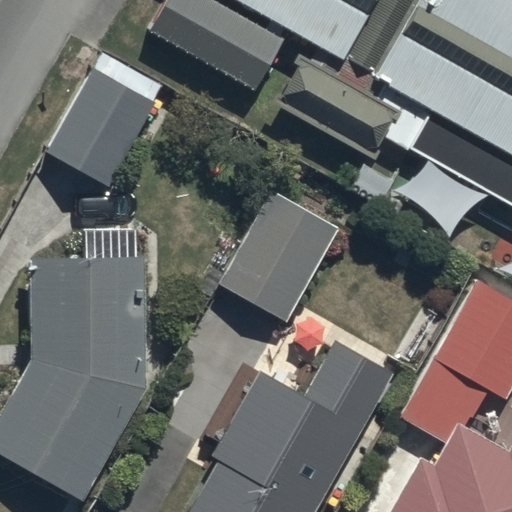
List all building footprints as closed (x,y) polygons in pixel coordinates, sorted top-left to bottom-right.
[(511,0),(287,0),(511,131),(511,0)] [(106,185),(158,87),(98,55),(46,153),(106,185)] [(337,231),(268,193),(216,286),(286,324),(337,231)] [(141,393),(140,263),(131,263),(130,225),(80,226),(81,262),(23,264),(26,362),(0,406),(0,458),(79,503),(141,393)] [(511,379),(511,301),(476,281),(399,418),(443,442),(427,470),(416,464),(388,511),(511,511),(511,407),(500,401),(511,379)] [(295,398),(256,375),(213,448),(198,439),(186,458),(208,471),(183,511),(314,511),(392,378),(328,341),(295,398)]
